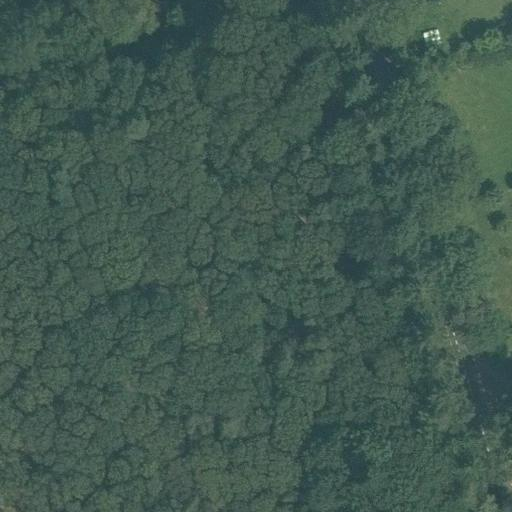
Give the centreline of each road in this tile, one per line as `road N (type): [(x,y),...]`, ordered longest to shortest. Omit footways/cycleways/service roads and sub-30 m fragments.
road 1 (track): [(318,0),(471,511)]
road 2 (secondary): [(511,511),(361,0)]
